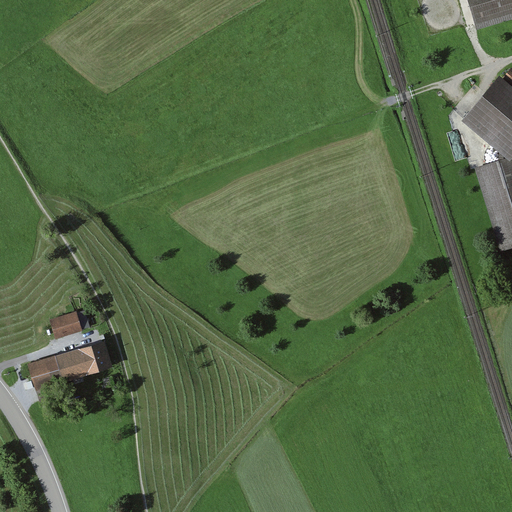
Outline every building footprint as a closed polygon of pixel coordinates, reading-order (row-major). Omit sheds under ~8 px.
[(511,0),(468,0),(478,33),(511,22),(511,0)] [(511,84),(498,73),(462,117),(511,157),(511,155),(511,84)] [(460,123),(450,126),(457,154),(467,152),(460,123)] [(511,157),(476,169),(501,249),(511,245),(511,157)] [(77,310),(50,318),(56,337),(83,329),(82,327),(77,312),(77,310)] [(85,310),(77,312),(82,327),(90,324),(85,310)] [(105,338),(56,353),(64,379),(113,364),(105,338)] [(56,353),(29,361),(41,401),(68,393),(64,379),(56,353)]
